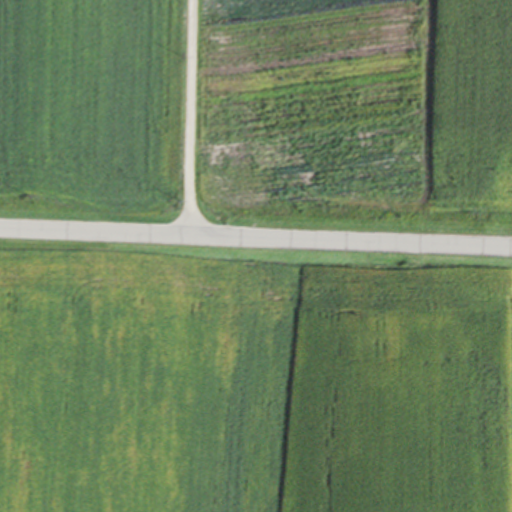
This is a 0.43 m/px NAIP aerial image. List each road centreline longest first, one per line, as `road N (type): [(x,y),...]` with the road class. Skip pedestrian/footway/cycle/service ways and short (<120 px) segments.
road 1 (residential): [(0,229),(511,247)]
road 2 (track): [(188,236),(192,0)]
